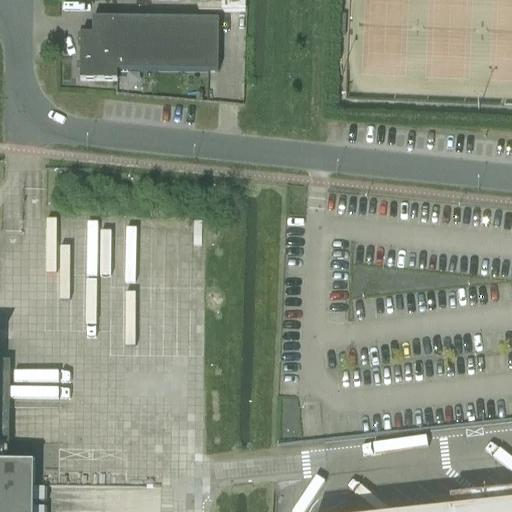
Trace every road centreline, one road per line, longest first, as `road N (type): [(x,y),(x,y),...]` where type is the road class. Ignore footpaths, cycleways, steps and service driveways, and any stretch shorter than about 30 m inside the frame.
road 1 (unclassified): [(511,181),(38,131),(23,124),(18,108),(18,0)]
road 2 (unknown): [(18,9),(186,8)]
